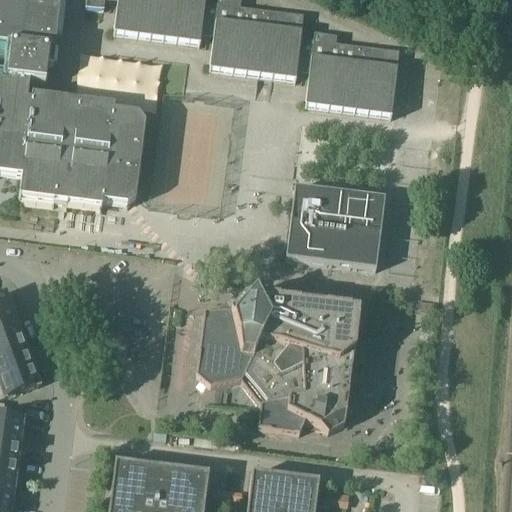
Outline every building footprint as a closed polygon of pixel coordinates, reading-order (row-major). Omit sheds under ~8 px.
[(0,180),(2,180),(21,183),(18,203),(18,204),(20,204),(20,203),(99,213),(99,214),(101,215),(102,208),(108,209),(126,211),(135,203),(144,128),(137,120),(113,117),(113,110),(112,110),(112,112),(32,102),(32,100),(31,100),(30,107),(26,106),(28,88),(44,90),(44,89),(45,90),(45,88),(44,88),(46,72),(52,72),(54,55),(55,56),(55,55),(54,54),(55,43),(56,43),(57,42),(55,42),(59,9),(60,9),(60,8),(59,8),(60,0),(0,0),(0,67),(2,68),(7,68),(5,89),(1,88),(2,82),(0,81),(0,180)] [(86,0),(84,12),(103,14),(104,0),(86,0)] [(117,0),(112,39),(115,40),(115,39),(197,50),(199,51),(201,36),(204,7),(205,0),(117,0)] [(217,9),(204,7),(201,36),(213,37),(208,76),(210,76),(210,75),(293,85),(293,87),(295,87),(296,71),(300,43),(303,20),(240,12),(241,4),(218,1),(217,9)] [(312,45),(300,43),(296,71),(308,73),(304,112),(306,112),(306,111),(389,122),(389,123),(390,123),(399,56),(335,48),(336,40),(313,37),(312,45)] [(294,192),(291,213),(285,264),(375,275),(384,203),(294,192)] [(0,320),(12,316),(5,297),(0,299),(0,320)] [(204,316),(195,388),(203,394),(241,386),(252,401),(260,411),(257,434),(299,439),(304,427),(327,438),(343,430),(347,401),(352,358),(353,357),(359,315),(358,315),(278,305),(278,304),(243,300),(230,315),(204,316)] [(416,305),(415,315),(433,318),(434,307),(416,305)] [(0,341),(19,334),(12,316),(0,320),(0,341)] [(0,361),(25,352),(19,334),(0,341),(0,361)] [(0,382),(32,370),(25,352),(0,361),(0,382)] [(0,403),(39,389),(32,370),(0,382),(0,403)] [(0,441),(20,444),(20,442),(22,432),(23,423),(2,420),(3,415),(4,408),(0,407),(0,441)] [(0,460),(17,463),(20,444),(0,441),(0,460)] [(214,444),(214,452),(213,452),(235,455),(236,447),(214,444)] [(0,480),(15,482),(17,463),(0,460),(0,480)] [(314,511),(318,485),(251,477),(246,511),(203,511),(207,479),(114,467),(108,511),(314,511)] [(0,499),(12,501),(15,482),(0,480),(0,499)] [(242,496),(212,492),(211,500),(211,501),(240,505),(242,496)] [(346,511),(349,499),(324,496),(322,509),(344,511),(346,511)] [(0,511),(10,511),(12,501),(0,499),(0,511)]
